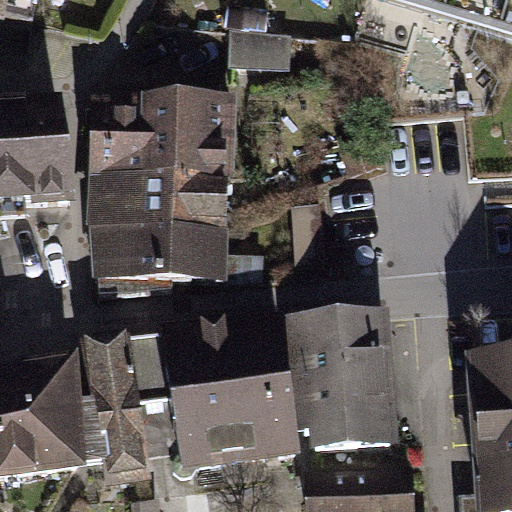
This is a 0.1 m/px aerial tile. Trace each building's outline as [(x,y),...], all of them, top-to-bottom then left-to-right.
[(38,0),(0,0),(0,22),(32,29),(38,0)] [(511,0),(380,0),(511,39),(511,0)] [(284,40),(224,38),(222,75),(283,77),(284,40)] [(61,104),(0,107),(0,202),(68,198),(61,104)] [(236,284),(230,105),(87,108),(95,295),(236,284)] [(386,325),(285,331),(299,468),(396,461),(386,325)] [(204,339),(155,344),(173,483),(288,471),(274,333),(204,339)] [(466,511),(511,511),(511,343),(456,347),(466,511)] [(148,347),(88,355),(103,467),(108,495),(167,489),(148,347)] [(0,383),(0,483),(103,467),(88,355),(22,374),(0,383)] [(406,511),(406,480),(298,482),(298,511),(406,511)]
